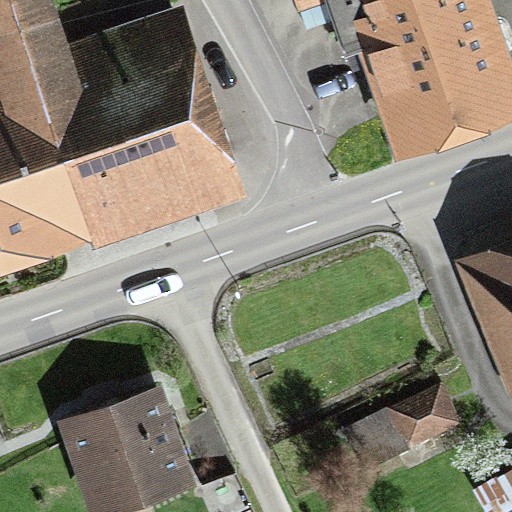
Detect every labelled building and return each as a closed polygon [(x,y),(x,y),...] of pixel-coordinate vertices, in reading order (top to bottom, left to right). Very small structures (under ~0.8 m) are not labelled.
[(93,242),(247,192),(183,0),(173,0),(171,1),(68,35),(59,7),(56,0),(0,0),(0,263),(90,234),(93,242)] [(78,0),(59,7),(68,35),(171,1),(170,0),(78,0)] [(511,55),(492,0),(294,0),(305,31),(334,21),(350,68),(364,63),(395,150),(511,109),(511,55)] [(511,229),(454,252),(511,398),(511,229)] [(341,425),(362,467),(459,419),(438,377),(341,425)] [(154,511),(148,494),(196,477),(162,380),(56,416),(89,511),(95,511),(114,506),(115,511),(154,511)] [(499,511),(511,505),(511,463),(471,486),(485,511),(499,511)]
